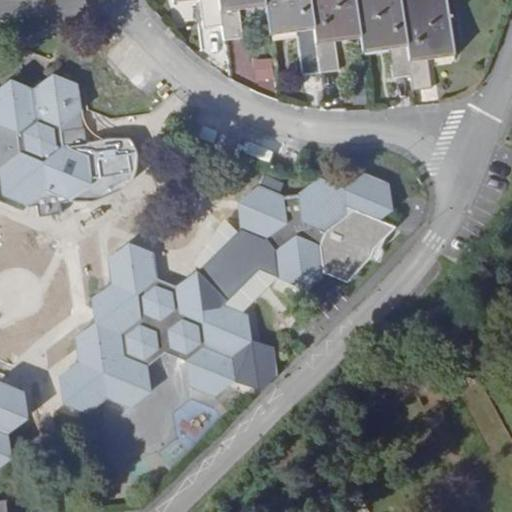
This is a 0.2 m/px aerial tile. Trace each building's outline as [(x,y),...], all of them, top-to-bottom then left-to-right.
[(219,4),(218,0),(173,0),(174,5),(202,2),(205,28),(222,26),(219,4)] [(266,9),(264,0),(218,0),(219,4),(222,26),(224,40),(242,37),(239,12),(266,9)] [(314,26),(310,0),(264,0),(266,9),(270,39),(298,35),(301,60),(319,58),(314,26)] [(356,0),(310,0),(314,26),(319,58),(320,73),(339,71),(336,44),(362,41),(356,0)] [(412,74),(402,0),(356,0),(362,41),(364,56),(391,52),(394,77),(412,74)] [(455,58),(447,0),(402,0),(412,74),(414,90),(433,88),(429,61),(455,58)] [(55,75),(33,92),(9,81),(0,88),(0,124),(17,132),(18,158),(0,173),(0,184),(1,195),(28,208),(36,208),(38,219),(64,216),(62,204),(71,203),(70,200),(89,186),(87,160),(62,149),(63,146),(85,143),(82,127),(60,131),(60,125),(79,107),(75,83),(55,75)] [(298,193),(277,194),(281,184),(262,176),(259,185),(236,199),(240,228),(263,236),(274,253),(277,279),(302,287),(320,271),(318,247),(325,228),(344,213),(342,187),(319,177),(298,193)] [(153,251),(129,240),(109,257),(111,283),(89,297),(93,320),(72,336),(74,361),(55,376),(58,402),(82,411),(102,396),(124,406),(145,390),(143,365),(162,350),(184,360),(187,387),(212,398),(230,383),(228,356),(248,340),(245,314),(223,305),(221,280),(201,272),(179,288),(156,277),(153,251)] [(0,457),(4,455),(2,430),(21,415),(18,390),(0,380),(0,457)] [(0,511),(15,511),(14,497),(0,498),(0,511)]
